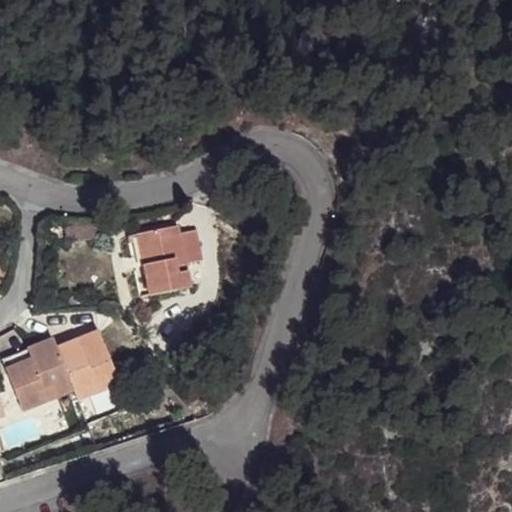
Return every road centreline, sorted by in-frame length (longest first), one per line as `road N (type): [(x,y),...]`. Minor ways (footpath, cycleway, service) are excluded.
road 1 (residential): [(227,428),(266,384),(315,232),(321,189),(306,154),(262,149),(167,190),(35,195)]
road 2 (residential): [(0,502),(227,428)]
road 3 (residential): [(35,195),(23,279),(0,315)]
